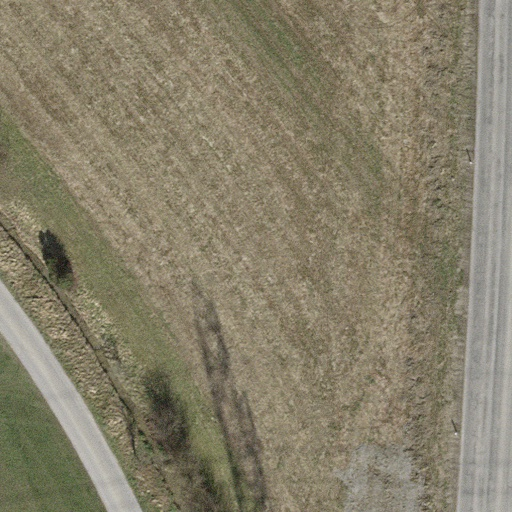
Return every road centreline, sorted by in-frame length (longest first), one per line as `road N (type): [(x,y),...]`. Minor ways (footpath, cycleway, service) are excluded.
road 1 (tertiary): [(487,511),(511,25)]
road 2 (unclassified): [(124,511),(86,434),(0,306)]
